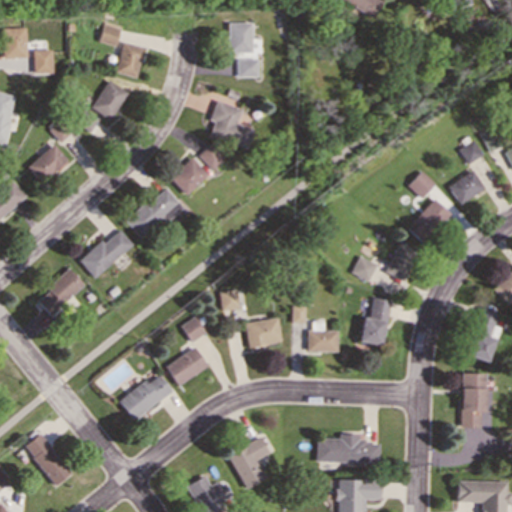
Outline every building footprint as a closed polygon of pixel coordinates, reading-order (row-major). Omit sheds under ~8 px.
[(380,0),(343,0),(342,2),(372,17),(380,0)] [(118,25),(101,21),(96,41),(113,45),(118,25)] [(249,22),(225,22),(225,51),(249,51),(249,22)] [(0,57),(24,57),(23,27),(0,27),(0,57)] [(112,71),(133,77),(141,47),(121,41),(112,71)] [(49,72),(49,49),(30,49),(30,72),(49,72)] [(255,76),(255,58),(233,59),(234,76),(255,76)] [(124,90),(104,79),(88,108),(109,119),(124,90)] [(13,95),(0,91),(0,144),(1,145),(13,95)] [(239,108),(213,99),(206,119),(211,121),(206,134),(244,148),(251,128),(234,122),(239,108)] [(95,116),(78,108),(71,122),(88,130),(95,116)] [(47,127),(56,142),(67,134),(58,120),(47,127)] [(501,143),(491,126),(478,134),(487,151),(501,143)] [(464,163),(480,155),(472,139),(456,148),(464,163)] [(25,166),(40,182),(65,159),(50,142),(25,166)] [(209,169),(222,156),(208,142),(195,154),(209,169)] [(511,168),(511,145),(502,150),(511,169),(511,168)] [(167,177),(183,194),(205,174),(189,156),(167,177)] [(446,184),(456,202),(482,188),(472,169),(446,184)] [(419,197),(432,182),(419,170),(405,184),(419,197)] [(0,216),(23,195),(9,179),(0,188),(0,216)] [(138,239),(179,206),(163,186),(122,219),(138,239)] [(447,212),(431,197),(404,227),(420,242),(447,212)] [(99,239),(76,260),(92,277),(130,243),(116,229),(101,242),(99,239)] [(382,271),(401,280),(415,248),(397,240),(382,271)] [(365,280),(374,263),(357,254),(348,271),(365,280)] [(81,284),(66,268),(33,299),(48,315),(81,284)] [(511,297),(511,268),(490,288),(505,304),(511,297)] [(236,308),(234,289),(217,290),(218,309),(236,308)] [(387,299),(370,297),(366,317),(360,316),(356,341),(379,344),(387,299)] [(288,322),(302,322),(302,305),(289,305),(288,322)] [(486,361),(496,326),(491,325),(495,312),(477,307),(463,354),(486,361)] [(188,341),(203,332),(192,315),(178,325),(188,341)] [(277,343),(275,318),(242,321),(244,345),(277,343)] [(304,351),(334,351),(334,330),(320,329),(320,321),(309,321),(309,329),(304,329),(304,351)] [(162,362),(173,383),(204,368),(194,347),(162,362)] [(483,372),(458,372),(457,426),(477,427),(478,411),(482,412),(483,372)] [(131,420),(168,389),(156,374),(145,382),(141,379),(115,400),(131,420)] [(22,443),(50,485),(67,474),(39,432),(22,443)] [(313,437),(312,461),(376,462),(376,441),(355,441),(356,433),(336,433),(335,437),(313,437)] [(263,478),(254,458),(265,453),(258,437),(225,452),(241,488),(263,478)] [(0,486),(8,480),(0,469),(0,486)] [(184,484),(196,511),(218,511),(214,502),(227,495),(220,480),(207,486),(202,475),(184,484)] [(361,511),(361,499),(377,499),(376,478),(333,479),(333,511),(361,511)] [(476,511),(502,511),(502,504),(508,504),(508,492),(503,492),(503,480),(454,479),(453,501),(476,501),(476,511)]
